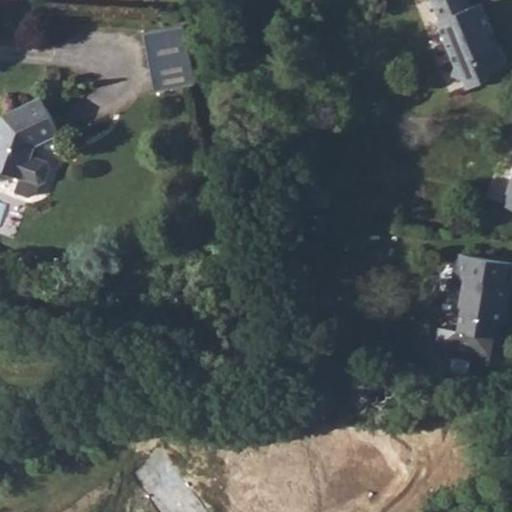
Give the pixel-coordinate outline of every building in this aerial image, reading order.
[(465,81),(469,89),(489,80),(487,75),(508,67),(482,3),(472,7),(468,0),(431,0),(440,20),(438,21),(456,65),(452,75),(465,81)] [(185,25),(145,32),(156,91),(196,84),(185,25)] [(32,155),(35,145),(60,134),(43,97),(4,115),(0,125),(0,129),(1,130),(0,133),(0,169),(21,178),(16,191),(30,197),(37,194),(40,185),(46,181),(51,167),(48,161),(32,155)] [(511,181),(503,206),(511,208),(511,181)] [(327,214),(308,212),(307,229),(325,231),(327,214)] [(466,279),(461,307),(464,307),(460,330),(439,327),(436,346),(492,356),(498,323),(505,324),(511,287),(511,262),(459,253),(454,277),(466,279)] [(66,263),(53,261),(52,271),(65,273),(66,263)]
